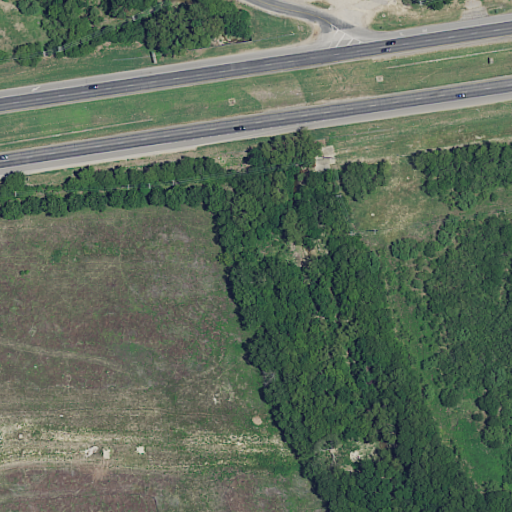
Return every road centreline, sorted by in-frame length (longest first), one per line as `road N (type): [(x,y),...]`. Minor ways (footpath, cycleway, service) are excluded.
road 1 (motorway): [(511,15),(0,93)]
road 2 (motorway): [(0,160),(352,107)]
road 3 (motorway): [(344,52),(0,103)]
road 4 (motorway): [(511,26),(344,52)]
road 5 (motorway): [(352,107),(511,82)]
